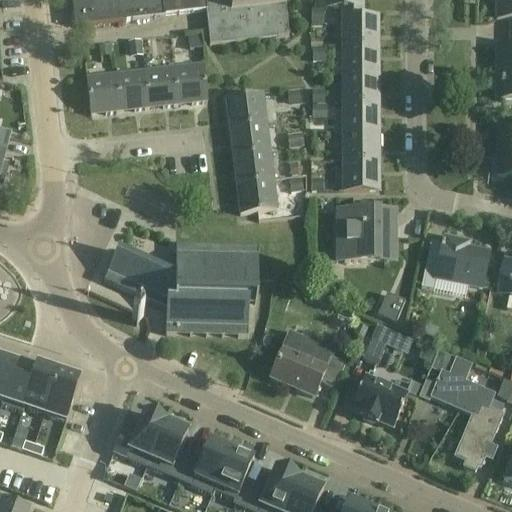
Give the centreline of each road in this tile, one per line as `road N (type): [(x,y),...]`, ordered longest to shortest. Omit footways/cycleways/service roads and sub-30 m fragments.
road 1 (residential): [(464,511),(133,371)]
road 2 (residential): [(511,215),(423,192),(416,174),(416,0)]
road 3 (residential): [(43,250),(57,203),(33,0)]
road 4 (residential): [(133,371),(97,350),(43,250)]
road 5 (residential): [(78,511),(133,371)]
